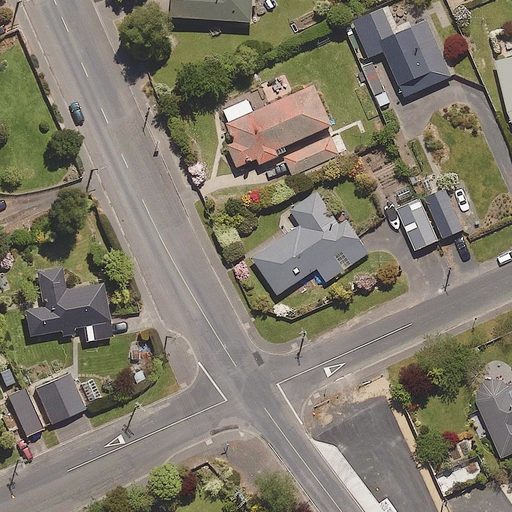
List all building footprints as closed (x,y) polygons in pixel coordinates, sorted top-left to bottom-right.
[(251,0),(169,0),(169,15),(250,20),(251,0)] [(398,32),(386,5),(350,21),(366,57),(382,50),(403,96),(449,76),(424,20),(398,32)] [(511,55),(495,61),(507,116),(511,126),(511,55)] [(227,144),(237,167),(256,158),(258,163),(284,151),(282,146),(331,123),(313,84),(252,111),(247,99),(222,110),(236,140),(227,144)] [(338,154),(330,136),(283,156),(291,174),(338,154)] [(421,198),(440,238),(463,228),(444,187),(421,198)] [(336,222),(315,191),(289,208),(300,224),(251,257),(276,294),(316,267),(325,281),(368,252),(343,217),(336,222)] [(440,238),(421,198),(394,211),(413,251),(440,238)] [(65,287),(62,265),(37,268),(43,305),(25,307),(29,334),(85,325),(87,339),(111,336),(103,281),(65,287)] [(511,368),(510,363),(496,369),(499,375),(469,389),(501,458),(511,452),(511,368)] [(85,407),(70,372),(36,386),(51,422),(85,407)] [(42,427),(24,387),(8,394),(26,434),(42,427)] [(480,471),(476,460),(440,475),(445,485),(480,471)]
